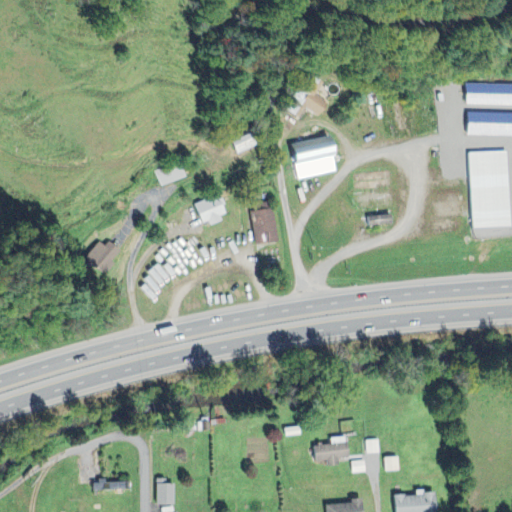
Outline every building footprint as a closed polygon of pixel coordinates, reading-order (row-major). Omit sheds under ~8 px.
[(315,92),(323,84),(316,77),(284,106),(294,117),(305,108),(312,115),(325,103),(315,92)] [(511,105),(511,84),(465,84),(464,104),(511,105)] [(463,135),(511,136),(511,113),(463,112),(463,135)] [(296,180),(334,172),(326,136),(285,145),(289,166),(293,165),(296,180)] [(465,153),(468,228),(506,227),(504,151),(465,153)] [(349,211),(386,211),(385,194),(349,194),(349,211)] [(197,224),(205,221),(205,223),(223,216),(214,195),(190,205),(197,224)] [(250,210),(252,243),(274,243),(274,209),(250,210)] [(364,218),(365,226),(388,224),(387,215),(364,218)] [(326,437),(327,443),(308,445),(310,461),(321,460),(322,465),(334,463),(334,458),(343,457),(341,436),(326,437)] [(394,456),(381,457),(381,470),(395,470),(394,456)] [(171,480),(153,480),(154,504),(171,503),(171,480)] [(432,511),(432,490),(414,490),(414,493),(389,494),(389,511),(432,511)] [(346,502),(321,503),(321,511),(357,511),(356,497),(346,498),(346,502)]
